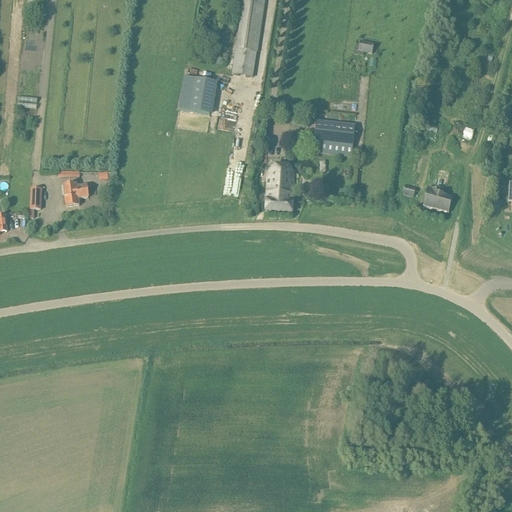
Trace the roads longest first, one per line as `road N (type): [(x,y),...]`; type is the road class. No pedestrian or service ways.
road 1 (unclassified): [(0,253),(158,232),(311,229),(401,245),(410,259),(408,285)]
road 2 (unclassified): [(0,315),(195,288),(408,285)]
road 3 (track): [(443,294),(467,160),(511,9)]
road 4 (unclassified): [(408,285),(470,308),(511,345)]
